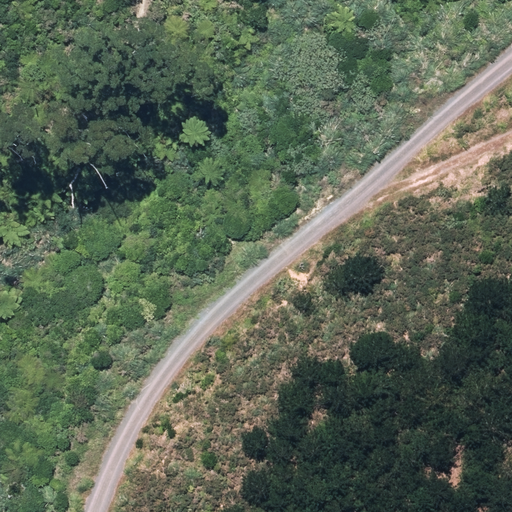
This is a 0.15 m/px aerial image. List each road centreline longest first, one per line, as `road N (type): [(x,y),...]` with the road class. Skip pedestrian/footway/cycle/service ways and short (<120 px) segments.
road 1 (track): [(511,66),(312,221),(190,336),(141,404),(89,511)]
road 2 (track): [(511,132),(312,221)]
